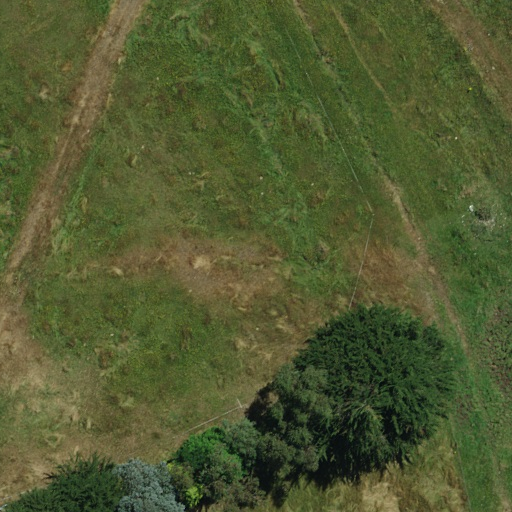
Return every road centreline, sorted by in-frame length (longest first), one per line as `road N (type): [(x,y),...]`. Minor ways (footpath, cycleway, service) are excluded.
road 1 (track): [(113,0),(46,107),(0,220)]
road 2 (track): [(511,146),(404,0)]
